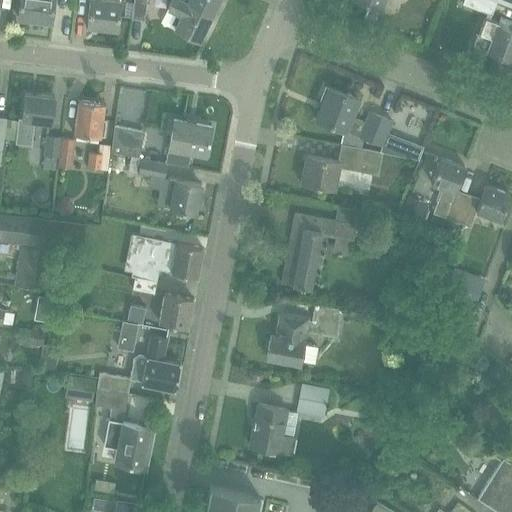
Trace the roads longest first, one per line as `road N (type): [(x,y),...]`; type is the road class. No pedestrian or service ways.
road 1 (residential): [(172,511),(256,89)]
road 2 (residential): [(256,89),(0,52)]
road 3 (residential): [(511,122),(285,30)]
